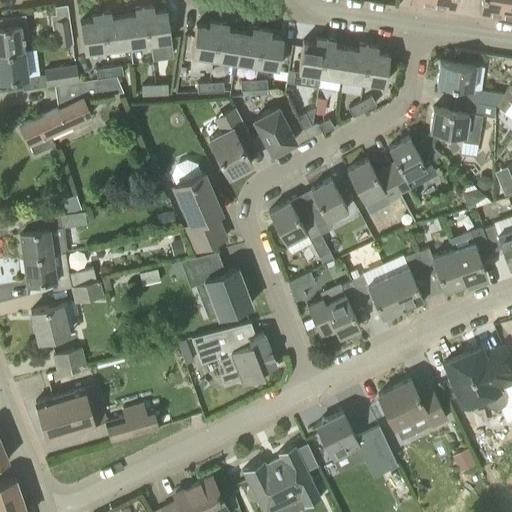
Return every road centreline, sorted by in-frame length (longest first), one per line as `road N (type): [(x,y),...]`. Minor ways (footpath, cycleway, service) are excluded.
road 1 (residential): [(317,378),(252,234),(257,177),(394,95),(411,73),(425,24)]
road 2 (residential): [(35,503),(317,378)]
road 3 (residential): [(317,378),(511,299)]
